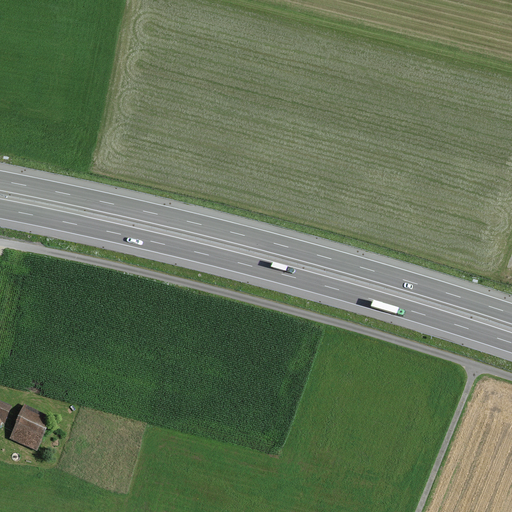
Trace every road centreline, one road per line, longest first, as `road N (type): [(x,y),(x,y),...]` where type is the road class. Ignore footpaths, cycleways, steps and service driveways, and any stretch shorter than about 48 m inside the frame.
road 1 (motorway): [(0,207),(362,297),(511,344)]
road 2 (motorway): [(511,314),(218,228),(0,180)]
road 3 (track): [(477,365),(418,511)]
